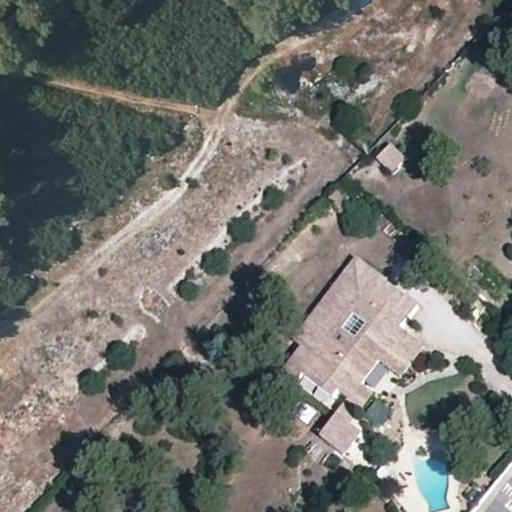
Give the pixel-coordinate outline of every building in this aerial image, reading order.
[(376,162),(395,176),(408,158),(389,144),(376,162)] [(302,346),(281,370),(298,384),(305,376),(336,400),(342,393),(351,402),(362,386),(381,361),(391,371),(414,339),(400,329),(420,305),(357,258),(294,340),(302,346)] [(426,348),(414,339),(391,371),(404,380),(426,348)] [(375,395),(362,386),(351,402),(340,416),(351,425),(375,395)] [(361,433),(351,425),(340,416),(322,438),(343,456),(361,433)]
